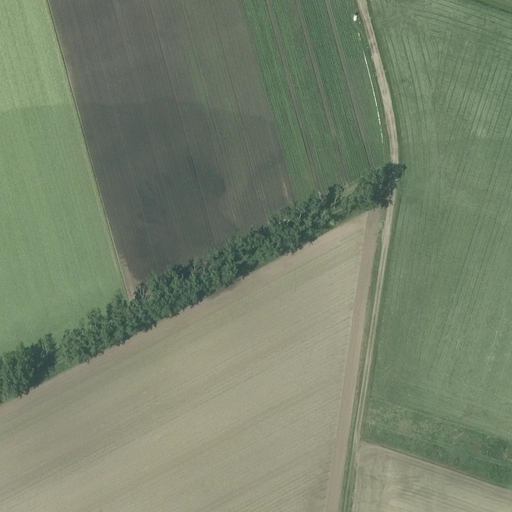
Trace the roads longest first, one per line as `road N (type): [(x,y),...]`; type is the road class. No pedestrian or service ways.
road 1 (track): [(361,0),(395,184),(346,511)]
road 2 (track): [(395,184),(0,381)]
